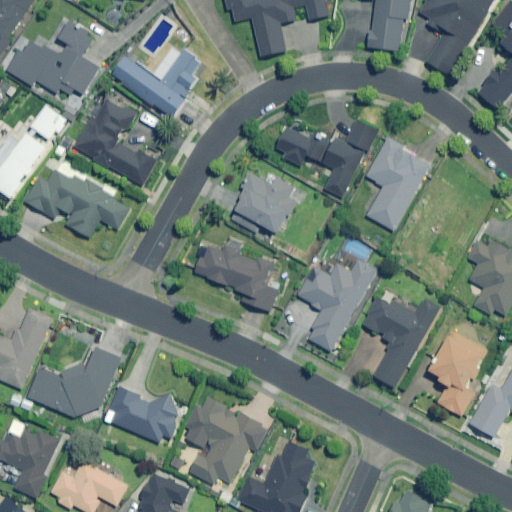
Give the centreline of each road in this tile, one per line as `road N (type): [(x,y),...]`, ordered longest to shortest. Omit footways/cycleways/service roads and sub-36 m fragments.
road 1 (tertiary): [(121,302),(283,368),(384,422)]
road 2 (residential): [(260,102),(322,76),(401,86),(445,106),(511,165)]
road 3 (residential): [(121,302),(204,155),(260,102)]
road 4 (tertiary): [(384,422),(511,487)]
road 5 (tertiary): [(0,233),(121,302)]
